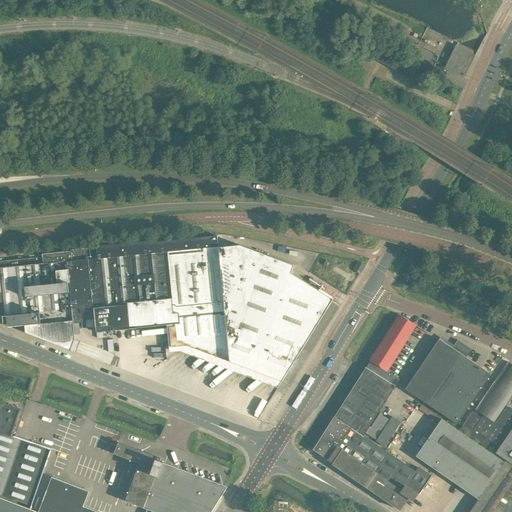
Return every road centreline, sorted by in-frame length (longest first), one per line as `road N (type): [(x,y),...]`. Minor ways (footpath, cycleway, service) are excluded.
road 1 (tertiary): [(364,216),(218,180),(95,176),(0,185)]
road 2 (tertiary): [(0,224),(226,204),(364,216)]
road 3 (tertiary): [(368,291),(511,34)]
road 4 (unclassified): [(270,451),(0,339)]
road 5 (tertiary): [(270,451),(368,291)]
road 6 (unclassified): [(511,351),(368,291)]
road 7 (unclassified): [(376,511),(270,451)]
